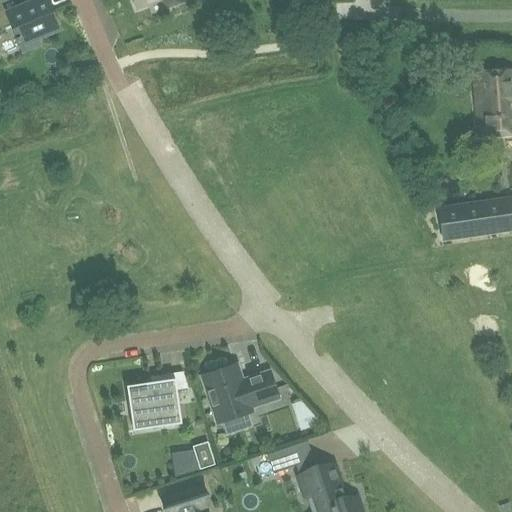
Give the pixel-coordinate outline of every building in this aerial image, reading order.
[(58,29),(46,0),(43,0),(17,11),(13,0),(2,0),(0,1),(0,29),(11,25),(21,51),(38,44),(36,38),(58,29)] [(162,0),(166,8),(184,2),(183,0),(134,0),(137,8),(160,0),(162,0)] [(479,138),(511,135),(511,71),(474,75),(479,138)] [(508,229),(504,203),(441,212),(441,217),(444,238),(508,229)] [(203,377),(218,423),(251,412),(249,408),(278,399),(269,373),(240,383),(235,367),(203,377)] [(174,380),(126,387),(131,420),(155,416),(156,428),(181,425),(176,391),(188,389),(183,373),(173,374),(174,380)] [(200,445),(209,471),(225,466),(216,439),(200,445)] [(296,467),(290,447),(267,455),(273,474),(296,467)] [(332,466),(299,478),(310,511),(333,511),(334,511),(333,511),(359,511),(355,499),(345,502),(332,466)] [(200,487),(164,499),(168,511),(198,511),(207,508),(200,487)]
